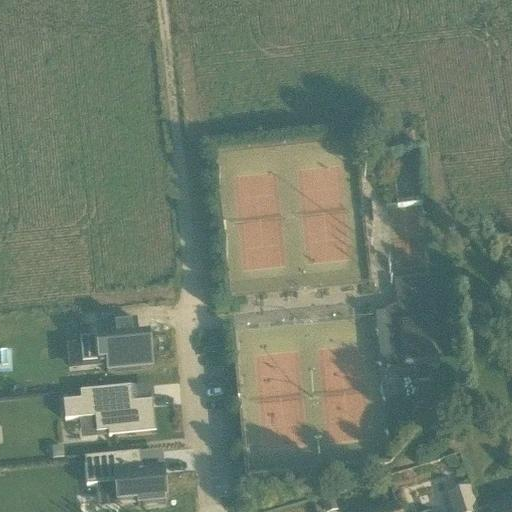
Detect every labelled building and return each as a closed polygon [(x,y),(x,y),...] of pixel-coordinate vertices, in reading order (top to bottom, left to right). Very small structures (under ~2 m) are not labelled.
[(402,373),(414,372),(415,385),(429,384),(427,370),(438,369),(429,282),(394,285),(397,306),(385,313),(391,370),(402,373)] [(80,350),(82,366),(106,364),(107,370),(107,374),(107,375),(153,371),(153,369),(152,369),(149,338),(150,338),(150,337),(137,338),(136,323),(136,322),(94,326),(94,327),(95,327),(96,340),(80,341),(80,350)] [(50,362),(51,337),(1,336),(1,362),(50,362)] [(99,420),(100,435),(112,433),(113,440),(159,436),(156,403),(136,405),(135,390),(135,389),(84,394),(84,402),(67,404),(69,423),(83,421),(99,420)] [(138,505),(138,507),(137,508),(138,509),(165,506),(165,505),(164,505),(164,502),(167,502),(167,501),(166,501),(164,485),(166,485),(166,484),(164,484),(163,471),(141,473),(140,456),(84,461),(87,489),(100,488),(116,487),(118,505),(117,506),(117,507),(138,505)] [(455,487),(457,493),(445,496),(449,511),(476,511),(470,489),(469,490),(467,483),(455,487)] [(337,511),(333,496),(321,500),(324,511),(337,511)] [(0,511),(79,511),(79,499),(0,503),(0,511)] [(511,511),(511,500),(489,508),(490,511),(511,511)]
